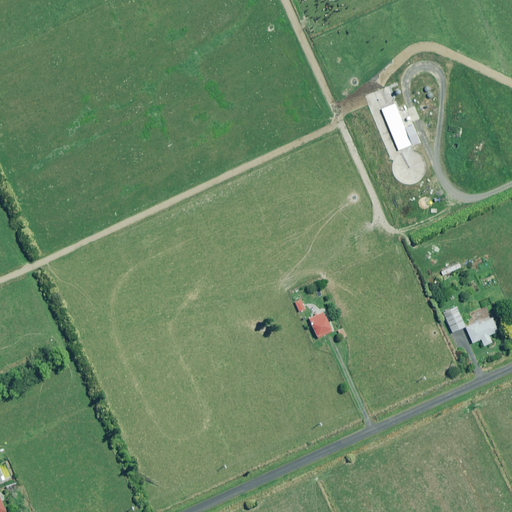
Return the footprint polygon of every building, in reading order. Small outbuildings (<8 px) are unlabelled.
[(461,268),(459,263),(441,271),(443,276),(461,268)] [(306,310),(302,300),(295,303),(299,313),(306,310)] [(465,327),(455,308),(443,314),(452,333),(465,327)] [(331,330),(323,312),(309,319),(316,336),(331,330)] [(497,332),(492,319),(479,325),(478,322),(465,328),(472,343),(481,339),(484,346),(492,343),(489,336),(497,332)]
